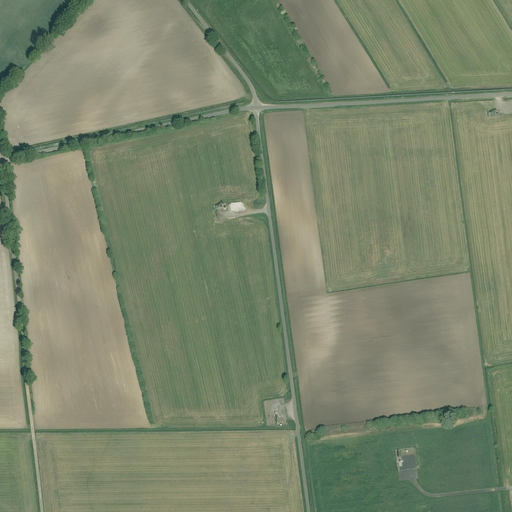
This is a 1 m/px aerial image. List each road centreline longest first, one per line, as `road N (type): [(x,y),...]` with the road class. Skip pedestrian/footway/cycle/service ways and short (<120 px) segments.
road 1 (residential): [(255,107),(308,511)]
road 2 (track): [(41,511),(0,166)]
road 3 (unclassified): [(255,107),(0,161)]
road 4 (unclassified): [(511,94),(255,107)]
road 5 (unclassified): [(183,0),(252,89),(255,107)]
